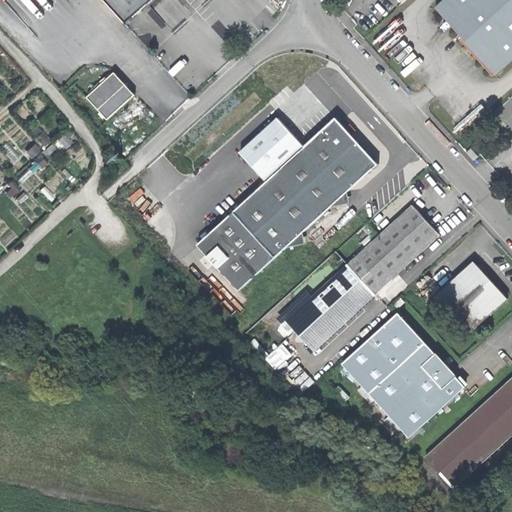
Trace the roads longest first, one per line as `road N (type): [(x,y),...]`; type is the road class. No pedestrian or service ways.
road 1 (unclassified): [(312,16),(511,230)]
road 2 (unclassified): [(133,167),(271,41),(312,16)]
road 3 (track): [(0,37),(95,147),(98,173),(83,192)]
road 4 (unknown): [(0,8),(33,44),(55,47),(86,29),(84,0)]
road 5 (unknown): [(406,115),(448,77),(471,96),(491,96),(505,84)]
